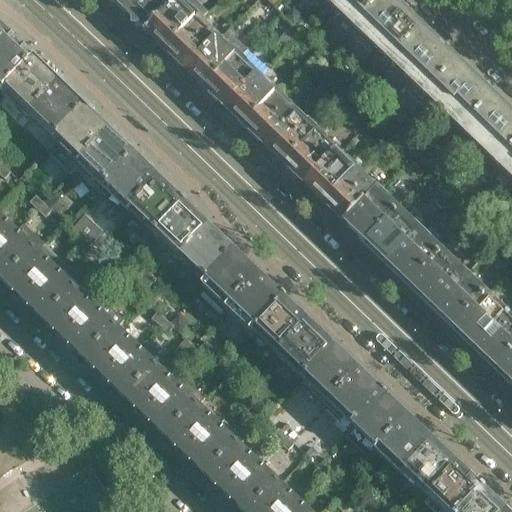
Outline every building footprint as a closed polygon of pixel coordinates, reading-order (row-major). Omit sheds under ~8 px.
[(109,0),(126,15),(139,0),(109,0)] [(149,37),(176,7),(168,0),(139,0),(126,15),(139,29),(149,37)] [(327,0),(341,13),(353,0),(327,0)] [(359,30),(387,0),(353,0),(341,13),(359,30)] [(376,47),(406,17),(388,0),(387,0),(359,30),(376,47)] [(169,56),(197,27),(188,19),(192,14),(180,3),(176,7),(149,37),(169,56)] [(302,17),(294,9),(288,15),(297,23),(302,17)] [(311,26),(302,17),(297,23),(305,32),(311,26)] [(394,64),(424,34),(406,17),(376,47),(394,64)] [(189,75),(221,42),(210,31),(205,35),(197,27),(169,56),(189,75)] [(0,53),(12,40),(0,29),(0,53)] [(412,81),(441,51),(424,34),(394,64),(412,81)] [(0,96),(3,99),(5,97),(37,63),(12,40),(0,53),(0,96)] [(209,94),(236,65),(228,57),(232,52),(221,42),(189,75),(209,94)] [(338,52),(329,43),(324,49),(332,58),(338,52)] [(430,99),(459,68),(441,51),(412,81),(430,99)] [(347,60),(338,52),(332,58),(341,66),(347,60)] [(30,120),(62,87),(37,63),(5,97),(30,120)] [(228,113),(260,80),(249,69),(245,73),(236,65),(209,94),(228,113)] [(448,116),(477,85),(459,68),(430,99),(448,116)] [(373,86),(365,78),(359,83),(368,92),(373,86)] [(248,132),(276,103),(267,95),(271,90),(260,80),(228,113),(248,132)] [(466,133),(495,102),(477,85),(448,116),(466,133)] [(382,94),(373,86),(368,92),(377,100),(382,94)] [(55,144),(87,111),(62,87),(30,120),(55,144)] [(483,150),(511,120),(511,118),(495,102),(466,133),(483,150)] [(268,151),(300,118),(289,107),(285,111),(276,103),(248,132),(268,151)] [(80,168),(112,135),(87,111),(55,144),(80,168)] [(409,120),(400,112),(395,118),(404,126),(409,120)] [(288,170),(315,141),(307,133),(311,128),(300,118),(268,151),(288,170)] [(418,129),(409,120),(404,126),(412,134),(418,129)] [(501,167),(511,155),(511,120),(483,150),(501,167)] [(105,192),(137,159),(112,135),(80,168),(105,192)] [(308,189),(339,156),(328,145),(324,149),(315,141),(288,170),(308,189)] [(445,155),(436,146),(431,152),(439,160),(445,155)] [(453,163),(445,155),(439,160),(448,169),(453,163)] [(511,177),(511,155),(501,167),(511,177)] [(327,208),(355,179),(346,171),(351,166),(339,156),(308,189),(327,208)] [(130,216),(162,183),(137,159),(105,192),(130,216)] [(11,175),(3,168),(0,170),(0,177),(4,181),(11,175)] [(347,227),(380,193),(369,182),(364,187),(355,179),(327,208),(347,227)] [(480,189),(472,180),(466,186),(475,195),(480,189)] [(155,240),(187,206),(162,183),(130,216),(155,240)] [(489,197),(480,189),(475,195),(484,203),(489,197)] [(367,249),(398,216),(388,207),(391,204),(380,193),(347,227),(361,240),(360,242),(367,249)] [(43,206),(36,199),(30,206),(37,213),(43,206)] [(51,214),(43,206),(37,213),(45,220),(51,214)] [(179,264),(211,230),(187,206),(155,240),(179,264)] [(511,227),(511,219),(507,215),(502,221),(511,229),(511,227)] [(389,270),(423,234),(411,223),(408,226),(398,216),(367,249),(389,270)] [(0,251),(17,234),(0,217),(0,251)] [(204,287),(236,254),(211,230),(179,264),(204,287)] [(0,281),(6,286),(38,253),(17,234),(0,251),(0,281)] [(410,291),(441,258),(432,249),(435,245),(423,234),(389,270),(410,291)] [(84,245),(76,238),(70,244),(78,252),(84,245)] [(92,253),(84,245),(78,252),(85,259),(92,253)] [(26,306),(58,272),(38,253),(6,286),(26,306)] [(229,311),(261,278),(236,254),(204,287),(229,311)] [(432,311),(466,276),(454,264),(451,267),(441,258),(410,291),(432,311)] [(46,325),(78,292),(58,272),(26,306),(46,325)] [(454,332),(485,300),(475,290),(478,287),(466,276),(432,311),(454,332)] [(124,284),(118,278),(117,277),(111,283),(118,290),(124,284)] [(254,335),(286,302),(261,278),(229,311),(254,335)] [(132,291),(124,284),(118,290),(126,298),(132,291)] [(66,344),(98,311),(78,292),(46,325),(66,344)] [(476,353),(510,317),(498,306),(495,309),(485,300),(454,332),(476,353)] [(279,359),(311,326),(286,302),(254,335),(279,359)] [(86,364),(119,331),(98,311),(66,344),(86,364)] [(165,323),(157,315),(151,322),(159,329),(165,323)] [(497,374),(511,358),(511,319),(510,317),(476,353),(497,374)] [(173,330),(168,326),(165,323),(159,329),(167,337),(173,330)] [(304,383),(336,350),(311,326),(279,359),(304,383)] [(107,383),(139,350),(119,331),(86,364),(107,383)] [(127,402),(159,369),(139,350),(107,383),(127,402)] [(329,407),(361,373),(336,350),(304,383),(329,407)] [(205,361),(198,354),(191,360),(199,368),(205,361)] [(511,388),(511,358),(497,374),(511,388)] [(213,369),(205,361),(199,368),(207,375),(213,369)] [(147,422),(179,389),(159,369),(127,402),(147,422)] [(354,431),(386,397),(361,373),(329,407),(354,431)] [(167,441),(200,408),(179,389),(147,422),(167,441)] [(246,400),(243,397),(238,393),(232,399),(240,406),(246,400)] [(379,455),(411,421),(386,397),(354,431),(379,455)] [(254,407),(246,400),(240,406),(247,414),(254,407)] [(188,461),(220,427),(200,408),(167,441),(188,461)] [(404,478),(436,445),(411,421),(379,455),(404,478)] [(208,480),(240,447),(220,427),(188,461),(208,480)] [(286,439),(279,431),(272,438),(280,445),(286,439)] [(294,446),(293,445),(286,439),(280,445),(288,453),(294,446)] [(429,502),(461,469),(436,445),(404,478),(429,502)] [(228,499),(260,466),(240,447),(208,480),(228,499)] [(241,511),(254,511),(280,485),(260,466),(228,499),(241,511)] [(438,511),(467,511),(486,493),(461,469),(429,502),(438,511)] [(326,477),(319,470),(313,476),(320,484),(326,477)] [(334,484),(326,477),(320,484),(328,491),(334,484)] [(293,511),(301,505),(280,485),(254,511),(293,511)] [(505,511),(486,493),(467,511),(505,511)]
